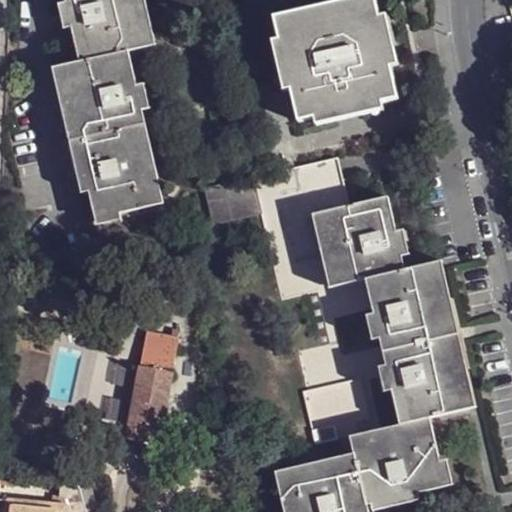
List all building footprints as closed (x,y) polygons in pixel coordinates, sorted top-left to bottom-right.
[(74,26),(68,0),(59,3),(64,27),(74,26)] [(79,61),(130,51),(151,45),(141,0),(67,0),(68,0),(74,26),(79,61)] [(141,0),(151,45),(156,44),(146,0),(141,0)] [(377,18),(372,0),(354,0),(273,19),(278,41),(289,89),(298,121),(313,118),(380,103),(396,98),(388,66),(377,18)] [(384,16),(377,18),(388,66),(396,65),(384,16)] [(282,91),(289,89),(278,41),(271,42),(282,91)] [(122,212),(165,203),(143,109),(137,83),(130,51),(79,61),(63,65),(90,190),(96,217),(122,212)] [(90,190),(63,65),(53,67),(82,192),(90,190)] [(146,83),(137,83),(143,109),(152,108),(146,83)] [(381,110),(380,103),(313,118),(315,125),(381,110)] [(216,224),(264,215),(256,179),(228,186),(229,199),(212,204),(216,224)] [(405,270),(387,198),(320,214),(337,286),(366,280),(405,270)] [(122,212),(96,217),(98,225),(124,218),(122,212)] [(329,288),(337,286),(320,214),(312,216),(329,288)] [(439,262),(433,264),(468,409),(474,407),(439,262)] [(468,409),(433,264),(405,270),(366,280),(374,315),(378,338),(385,366),(391,390),(400,425),(428,418),(468,409)] [(372,340),(378,338),(374,315),(367,317),(372,340)] [(177,338),(147,333),(141,366),(171,372),(177,338)] [(141,366),(129,427),(144,429),(159,431),(171,372),(141,366)] [(384,391),(391,390),(385,366),(378,367),(384,391)] [(400,425),(350,437),(353,453),(366,505),(371,504),(428,490),(445,487),(439,462),(428,418),(400,425)] [(140,441),(144,429),(129,427),(127,440),(140,441)] [(353,453),(275,472),(284,511),(367,511),(366,505),(353,453)] [(446,460),(439,462),(445,487),(451,485),(446,460)] [(176,511),(177,511),(184,474),(174,473),(167,510),(176,511)] [(429,497),(428,490),(371,504),(373,510),(429,497)]
